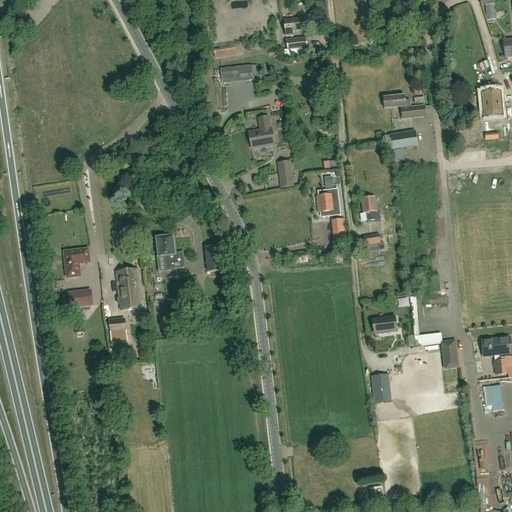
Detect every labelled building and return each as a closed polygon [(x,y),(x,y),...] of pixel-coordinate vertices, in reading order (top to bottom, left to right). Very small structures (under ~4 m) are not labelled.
[(489,19),(497,18),(495,4),(488,5),(489,19)] [(294,37),(294,32),(301,32),(300,20),(284,22),(286,33),(285,33),(285,38),(294,37)] [(306,39),(287,41),(288,51),(307,49),(306,39)] [(215,59),(227,57),(237,56),(235,47),(225,49),(214,51),(215,59)] [(220,70),(222,84),(253,81),(252,75),(259,75),(258,66),(220,70)] [(500,86),(483,88),(484,112),(501,110),(500,86)] [(405,97),(391,98),(382,99),(384,110),(401,108),(401,112),(402,120),(426,118),(425,106),(410,107),(409,101),(405,101),(405,97)] [(252,150),(274,146),(271,130),(270,130),(268,118),(259,120),(261,132),(249,134),(252,150)] [(393,151),(417,147),(415,132),(390,136),(393,151)] [(485,141),(498,140),(498,133),(485,134),(485,141)] [(292,181),(290,162),(278,163),(281,183),(292,181)] [(318,214),(335,212),(333,196),(316,198),(318,214)] [(379,212),(376,212),(375,198),(362,200),(363,215),(366,214),(367,222),(380,220),(379,212)] [(345,220),(331,221),(334,244),(347,242),(345,220)] [(381,247),(381,244),(379,235),(364,237),(365,246),(368,246),(369,249),(381,247)] [(182,253),(174,255),(172,237),(156,239),(157,241),(155,241),(155,246),(157,246),(159,258),(164,257),(166,270),(184,268),(182,253)] [(207,273),(221,271),(219,246),(205,247),(207,273)] [(89,263),(88,250),(64,253),(67,280),(81,278),(79,264),(89,263)] [(295,265),(308,263),(307,252),(294,254),(295,265)] [(141,309),(139,294),(140,294),(137,270),(116,273),(119,297),(120,297),(122,311),(141,309)] [(92,307),(90,291),(69,293),(69,296),(63,297),(64,308),(70,307),(70,309),(92,307)] [(75,333),(84,332),(82,316),(73,317),(75,333)] [(375,335),(397,333),(395,318),(373,320),(375,335)] [(111,334),(126,333),(124,320),(109,321),(111,334)] [(440,330),(414,334),(416,346),(442,342),(440,330)] [(111,334),(111,343),(127,341),(126,333),(111,334)] [(496,376),(509,375),(509,377),(511,376),(511,356),(505,357),(505,359),(500,359),(499,356),(511,355),(510,339),(481,342),(483,358),(496,356),(496,362),(494,363),(496,376)] [(445,370),(458,368),(455,342),(442,344),(445,370)] [(417,349),(399,349),(399,361),(418,360),(417,349)] [(443,359),(428,360),(429,369),(443,368),(443,359)] [(392,408),(391,402),(388,375),(371,377),(375,404),(375,410),(392,408)]
